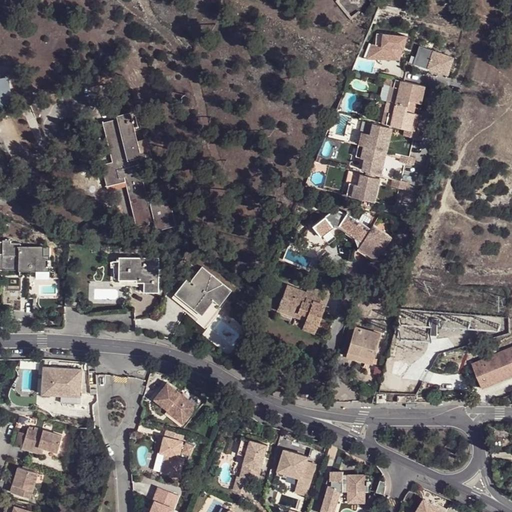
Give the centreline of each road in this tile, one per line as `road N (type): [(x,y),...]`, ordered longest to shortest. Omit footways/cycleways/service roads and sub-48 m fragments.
road 1 (unknown): [(0,200),(30,182),(62,110),(119,95)]
road 2 (residential): [(125,347),(211,369),(283,407)]
